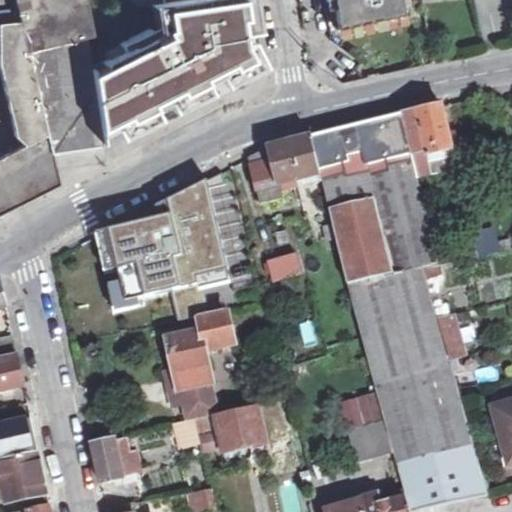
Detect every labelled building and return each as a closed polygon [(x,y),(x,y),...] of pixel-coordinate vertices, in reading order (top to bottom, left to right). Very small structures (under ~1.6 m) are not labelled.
[(0,0),(0,211),(50,187),(57,183),(54,168),(103,160),(100,143),(99,135),(89,65),(85,34),(92,33),(84,0),(0,0)] [(164,0),(168,26),(153,34),(149,27),(119,41),(123,49),(89,65),(99,135),(128,120),(132,129),(186,102),(181,93),(224,72),(229,83),(255,68),(251,44),(242,44),(235,0),(164,0)] [(400,0),(333,0),(337,30),(403,16),(400,0)] [(437,107),(403,115),(414,161),(453,152),(443,106),(437,107)] [(394,454),(408,500),(442,492),(456,488),(457,492),(460,496),(464,498),(471,500),(489,496),(452,366),(449,367),(447,358),(437,315),(429,283),(425,269),(440,264),(436,247),(414,161),(403,115),(395,117),(324,134),(330,157),(318,160),(322,175),(385,424),(394,454)] [(312,137),(318,160),(330,157),(324,134),(318,136),(312,137)] [(301,180),(322,175),(318,160),(312,137),(292,143),(301,180)] [(301,180),(292,143),(288,144),(269,149),(250,158),(261,205),(284,199),(282,193),(287,192),(285,183),(301,180)] [(227,185),(91,232),(123,323),(238,283),(227,252),(248,244),(227,185)] [(441,267),(442,267),(480,258),(475,238),(436,247),(440,264),(441,267)] [(496,244),(498,254),(511,250),(511,246),(511,240),(496,244)] [(270,262),(275,280),(302,273),(296,254),(270,262)] [(425,269),(429,283),(445,279),(442,267),(441,267),(440,264),(425,269)] [(0,309),(0,320),(9,316),(7,306),(0,309)] [(169,339),(180,389),(212,382),(206,353),(234,346),(225,309),(198,316),(201,332),(169,339)] [(458,309),(437,315),(447,358),(470,352),(458,309)] [(298,326),(305,348),(319,344),(312,322),(298,326)] [(0,339),(0,355),(17,352),(14,337),(0,339)] [(0,390),(25,386),(18,354),(0,357),(0,390)] [(510,465),(511,464),(511,403),(494,409),(510,465)] [(257,407),(216,416),(219,428),(224,452),(266,442),(257,407)] [(219,428),(216,416),(194,419),(198,432),(219,428)] [(32,419),(0,425),(0,460),(39,453),(32,419)] [(178,436),(198,432),(194,419),(175,424),(178,436)] [(394,454),(385,424),(350,434),(359,463),(394,454)] [(93,443),(102,484),(124,480),(121,467),(132,465),(126,439),(116,441),(115,438),(93,443)] [(39,453),(0,460),(0,480),(5,504),(48,495),(39,453)] [(135,477),(132,465),(121,467),(124,480),(135,477)] [(204,500),(214,498),(212,488),(201,490),(204,500)] [(408,500),(411,511),(444,511),(442,492),(408,500)] [(411,511),(408,500),(365,510),(362,501),(326,511),(325,511),(411,511)]
